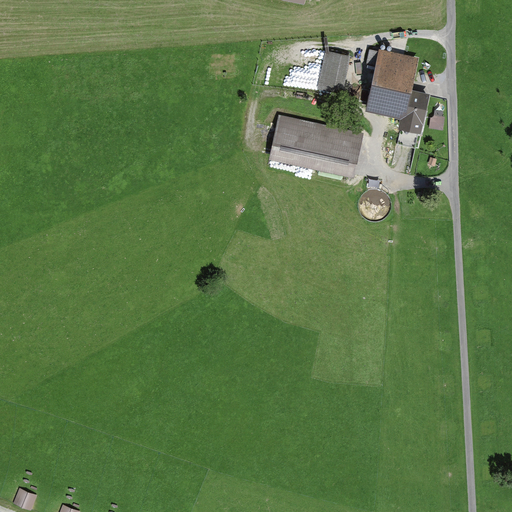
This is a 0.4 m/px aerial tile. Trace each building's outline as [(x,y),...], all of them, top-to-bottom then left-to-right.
[(419,56),(379,48),(366,109),(400,117),(398,125),(421,130),(430,92),(412,88),(419,56)] [(350,55),(325,50),(318,88),(343,93),(350,55)] [(364,132),(279,114),(271,148),(269,158),(354,176),(364,132)] [(431,115),(431,128),(445,129),(445,116),(431,115)] [(33,509),(40,493),(22,485),(15,501),(33,509)] [(80,511),(82,509),(63,502),(59,511),(80,511)]
